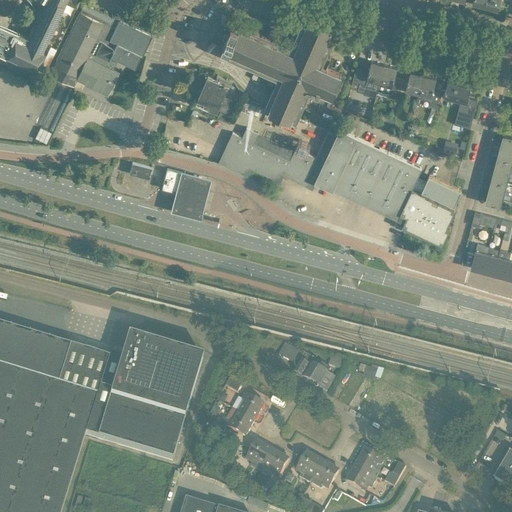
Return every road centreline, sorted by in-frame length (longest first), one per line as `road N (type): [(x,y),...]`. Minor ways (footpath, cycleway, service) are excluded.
road 1 (primary): [(511,314),(0,173)]
road 2 (primary): [(0,199),(511,338)]
road 3 (residential): [(450,272),(303,226),(217,171),(138,153)]
road 4 (unclassified): [(299,392),(173,322),(0,276)]
road 5 (residential): [(450,272),(502,74)]
road 6 (unclassified): [(504,511),(352,421)]
road 7 (residential): [(299,392),(272,439),(292,450),(299,440),(330,458),(352,421)]
road 8 (residential): [(138,153),(174,13),(170,1)]
road 9 (residential): [(502,74),(390,45),(385,21)]
road 10 (residential): [(138,153),(0,154)]
road 11 (residential): [(511,32),(391,0)]
road 12 (residential): [(385,21),(505,53)]
